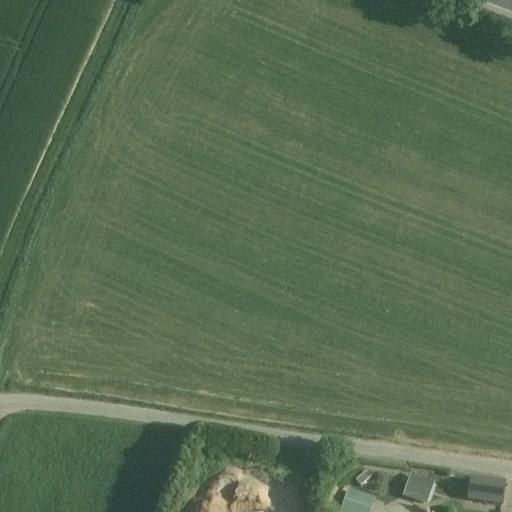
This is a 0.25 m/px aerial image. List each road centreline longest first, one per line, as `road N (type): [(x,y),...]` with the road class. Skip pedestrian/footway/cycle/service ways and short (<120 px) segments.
road 1 (residential): [(511,471),(106,411),(0,406)]
road 2 (track): [(131,0),(58,143),(0,299)]
